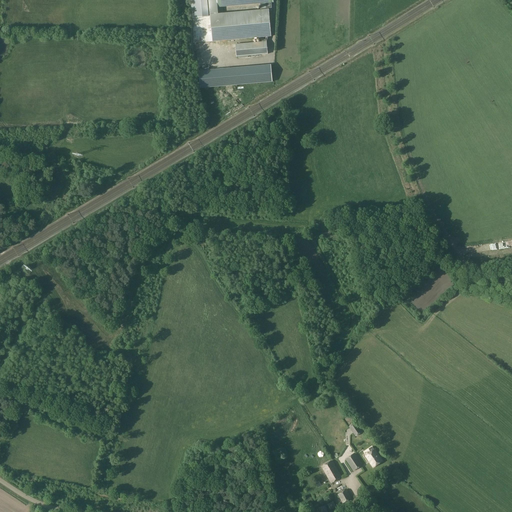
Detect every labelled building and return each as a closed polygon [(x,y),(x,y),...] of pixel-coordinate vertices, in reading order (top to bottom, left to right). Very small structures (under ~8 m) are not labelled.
[(195,0),(196,11),(208,10),(207,0),(195,0)] [(218,5),(217,0),(208,0),(210,9),(215,9),(215,5),(218,5)] [(217,0),(218,5),(215,5),(215,9),(210,9),(210,15),(223,14),(222,7),(273,2),(272,0),(217,0)] [(268,10),(223,14),(210,15),(213,42),(271,36),(268,10)] [(235,45),(237,57),(267,54),(266,42),(235,45)] [(272,82),(271,65),(199,71),(201,88),(272,82)] [(349,427),(356,437),(362,432),(355,422),(349,427)] [(375,450),(366,456),(373,467),(382,461),(375,450)] [(362,465),(354,453),(346,459),(353,471),(362,465)] [(341,477),(332,461),(322,466),(331,483),(341,477)] [(352,499),(346,490),(338,494),(343,503),(352,499)]
